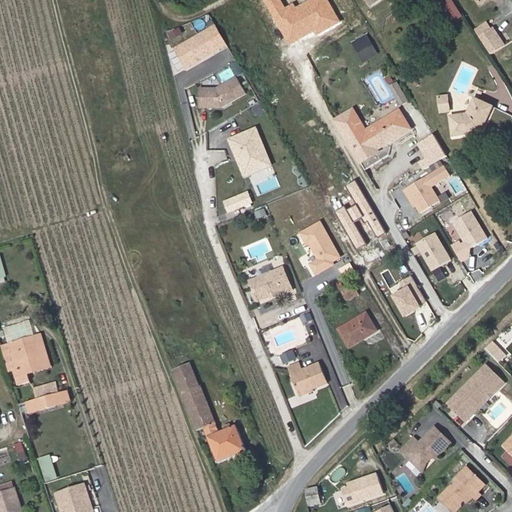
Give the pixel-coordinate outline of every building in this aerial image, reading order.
[(451,24),(462,17),(451,0),(442,0),(437,3),(451,24)] [(210,27),(171,48),(183,71),(222,50),(210,27)] [(165,33),(168,41),(182,36),(178,28),(165,33)] [(480,37),(492,55),(505,46),(494,29),(480,37)] [(364,36),(351,42),(360,61),(372,56),(364,36)] [(449,96),(440,97),(442,113),(450,112),(449,96)] [(478,99),(475,98),(468,114),(451,116),(453,136),(481,132),(493,106),(478,99)] [(364,133),(363,133),(375,151),(412,129),(400,110),(364,133)] [(364,133),(351,112),(336,121),(362,164),(377,155),(375,151),(363,133),(364,133)] [(322,151),(332,145),(322,128),(311,134),(322,151)] [(377,214),(362,188),(352,194),(355,198),(350,201),(358,215),(342,224),(351,240),(367,231),(362,223),(377,214)] [(264,209),(254,212),(257,220),(267,217),(264,209)] [(260,273),(285,263),(281,255),(257,265),(260,273)] [(285,268),(252,281),(260,302),(286,291),(287,294),(295,291),(285,268)] [(359,294),(353,283),(340,289),(347,301),(359,294)] [(303,323),(312,320),(309,312),(300,315),(303,323)] [(364,337),(377,329),(367,313),(339,329),(350,348),(365,339),(364,337)] [(364,337),(365,339),(378,331),(377,329),(364,337)] [(42,333),(18,341),(21,349),(37,344),(42,362),(26,367),(29,375),(53,368),(42,333)] [(491,339),(483,348),(498,362),(506,353),(491,339)] [(42,362),(37,344),(21,349),(18,341),(2,346),(10,372),(14,371),(18,386),(31,382),(29,375),(26,367),(42,362)] [(279,356),(282,364),(296,359),(293,350),(279,356)] [(315,388),(330,382),(322,363),(304,370),(301,363),(290,368),(301,394),(315,388)] [(174,371),(183,393),(200,386),(191,364),(174,371)] [(487,367),(448,405),(466,423),(504,385),(487,367)] [(57,394),(60,393),(57,384),(35,390),(38,400),(57,394)] [(220,432),(201,386),(200,386),(183,393),(198,431),(205,428),(209,437),(220,432)] [(301,394),(302,397),(316,390),(315,388),(301,394)] [(30,402),(32,410),(70,398),(68,391),(60,393),(57,394),(38,400),(30,402)] [(208,437),(219,463),(248,451),(237,425),(232,427),(231,424),(224,426),(225,430),(220,432),(209,437),(208,437)] [(414,438),(401,451),(406,457),(409,454),(418,463),(426,463),(435,454),(438,457),(451,444),(435,427),(419,443),(414,438)] [(19,463),(27,461),(21,443),(13,445),(19,463)] [(511,456),(506,451),(502,455),(511,465),(511,464),(511,456)] [(49,455),(37,459),(44,483),(57,479),(49,455)] [(451,486),(438,499),(450,511),(452,511),(464,501),(467,504),(472,499),(474,502),(480,495),(477,493),(485,485),(466,467),(453,481),(456,483),(453,487),(451,486)] [(0,490),(13,487),(11,482),(0,485),(0,490)] [(93,511),(84,483),(79,485),(87,511),(93,511)] [(87,511),(79,485),(56,492),(61,511),(87,511)] [(322,503),(318,487),(306,490),(310,506),(322,503)] [(375,498),(377,501),(376,502),(380,511),(392,511),(402,507),(395,493),(391,495),(389,491),(375,498)]
